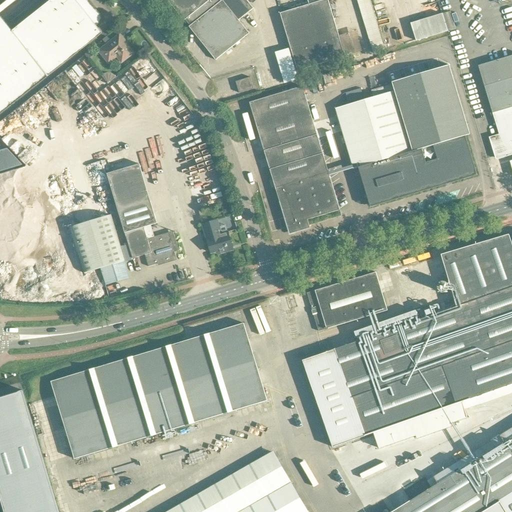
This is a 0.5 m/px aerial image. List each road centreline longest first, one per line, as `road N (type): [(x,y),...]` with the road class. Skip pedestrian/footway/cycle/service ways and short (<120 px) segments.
road 1 (unclassified): [(271,280),(208,106),(125,0)]
road 2 (secondary): [(511,205),(271,280)]
road 3 (secondary): [(271,280),(73,332)]
